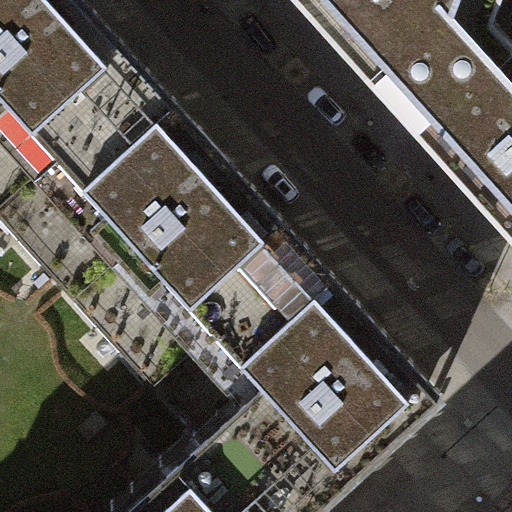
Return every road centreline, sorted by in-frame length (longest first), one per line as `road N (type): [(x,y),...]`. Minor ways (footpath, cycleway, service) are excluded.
road 1 (residential): [(174,0),(511,372)]
road 2 (residential): [(511,419),(408,511)]
